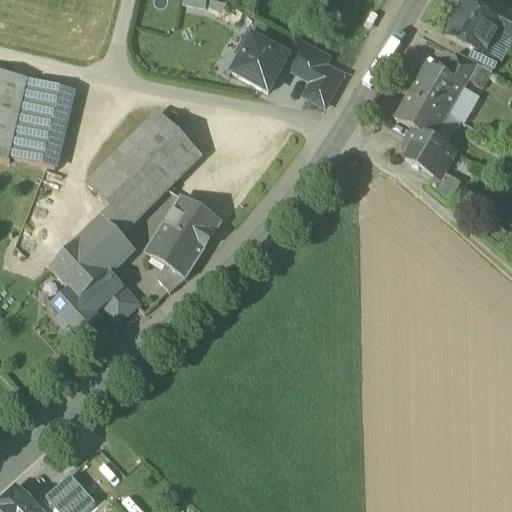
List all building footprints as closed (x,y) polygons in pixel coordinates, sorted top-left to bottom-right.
[(205,1),(197,0),(183,0),(181,10),(203,14),(205,1)] [(472,52),(483,58),(490,44),(487,42),(492,32),(495,26),(485,21),(460,8),(444,38),(472,52)] [(492,32),(511,42),(511,40),(511,19),(492,9),(485,21),(495,26),(492,32)] [(499,66),(511,42),(492,32),(487,42),(490,44),(483,58),(497,65),(499,66)] [(251,41),(247,39),(237,56),(242,58),(251,41)] [(287,61),(251,41),(242,58),(231,78),(267,97),(282,69),(287,61)] [(326,62),(295,46),(287,61),(282,69),(312,86),(313,87),(322,69),(326,62)] [(472,52),(466,63),(477,69),(491,76),(497,65),(483,58),(472,52)] [(444,75),(466,88),(468,85),(477,69),(466,63),(454,57),(444,75)] [(303,100),(323,111),(341,80),(322,69),(313,87),(312,86),(303,100)] [(491,76),(477,69),(468,85),(482,93),(491,76)] [(426,70),(410,98),(445,118),(460,91),(460,90),(442,79),(426,70)] [(460,90),(460,91),(463,93),(466,88),(444,75),(442,79),(460,90)] [(0,164),(8,167),(9,162),(14,144),(28,84),(0,77),(0,164)] [(73,95),(28,84),(14,144),(59,155),(73,95)] [(479,102),(463,93),(460,91),(445,118),(460,126),(464,129),(479,102)] [(431,142),(445,118),(410,98),(396,123),(413,133),(431,142)] [(446,151),(460,126),(445,118),(431,142),(446,151)] [(110,210),(128,229),(197,160),(160,119),(89,188),(110,210)] [(446,151),(431,142),(413,133),(404,149),(410,153),(404,163),(435,181),(438,183),(442,177),(454,156),(446,151)] [(9,162),(55,173),(59,155),(14,144),(9,162)] [(428,192),(447,208),(459,187),(442,177),(438,183),(435,181),(428,192)] [(157,240),(197,265),(220,228),(181,203),(157,240)] [(100,220),(118,239),(128,229),(110,210),(100,220)] [(99,220),(76,244),(107,277),(109,278),(133,254),(118,239),(100,220),(99,220)] [(147,257),(173,274),(186,282),(197,265),(157,240),(147,257)] [(78,304),(107,277),(76,244),(49,273),(69,294),(78,304)] [(171,295),(186,282),(173,274),(163,287),(171,295)] [(121,291),(109,278),(107,277),(78,304),(69,294),(51,309),(60,319),(57,321),(65,331),(68,328),(80,340),(97,324),(92,318),(102,309),(121,291)] [(137,308),(121,291),(102,309),(117,326),(137,308)] [(44,506),(49,511),(92,511),(93,511),(69,484),(44,506)] [(30,511),(15,494),(0,507),(0,511),(30,511)]
